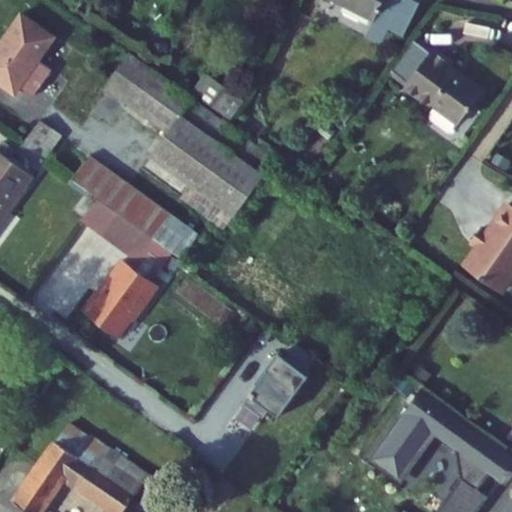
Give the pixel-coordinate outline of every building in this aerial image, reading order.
[(381,35),(398,0),(322,0),(371,24),(368,29),(381,35)] [(0,86),(21,103),(27,95),(34,100),(40,105),(59,80),(45,70),(61,49),(28,24),(0,63),(0,86)] [(453,130),(477,98),(462,87),(447,75),(450,71),(428,55),(397,93),(423,114),(427,110),(453,130)] [(113,91),(176,139),(169,149),(161,159),(227,210),(240,220),(279,168),(135,61),(113,91)] [(31,154),(50,168),(60,156),(69,142),(50,128),(31,154)] [(0,229),(35,183),(17,169),(0,156),(0,229)] [(97,203),(184,266),(193,255),(203,242),(94,161),(75,186),(97,203)] [(470,247),(478,253),(464,272),(505,303),(511,293),(511,209),(488,239),(481,234),(470,247)] [(149,318),(148,313),(163,295),(126,269),(111,290),(112,296),(105,306),(99,302),(86,322),(123,347),(137,328),(142,328),(149,318)] [(283,357),(272,351),(243,400),(278,420),(316,355),(292,341),(283,357)] [(511,459),(427,398),(373,468),(401,489),(436,444),(460,462),(464,491),(465,491),(448,511),(487,511),(492,507),(482,499),(493,484),(511,459)] [(105,446),(116,430),(84,406),(73,422),(105,446)] [(143,486),(100,454),(105,446),(73,422),(15,506),(23,511),(40,511),(64,478),(75,486),(83,476),(122,506),(117,511),(130,511),(127,509),(143,486)] [(105,446),(100,454),(143,486),(159,462),(116,430),(105,446)] [(511,459),(493,484),(503,491),(511,478),(511,459)]
